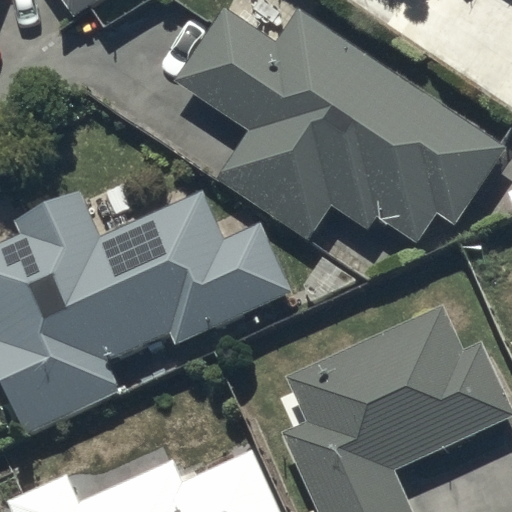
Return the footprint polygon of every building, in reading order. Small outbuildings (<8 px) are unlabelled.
[(67,0),(81,20),(110,0),(67,0)] [(511,145),(511,143),(302,5),(280,39),(229,5),(179,79),(251,126),(220,173),(314,235),(322,223),(354,244),(367,224),(371,226),(381,212),(422,239),(441,210),(461,223),(511,145)] [(0,361),(31,430),(122,389),(109,361),(175,331),(181,342),(297,290),(265,220),(228,237),(205,187),(104,232),(83,186),(19,215),(26,229),(0,240),(0,361)] [(420,511),(399,466),(511,414),(511,395),(486,338),(466,347),(446,302),(289,373),(310,418),(287,428),(324,511),(420,511)] [(12,498),(18,511),(286,511),(257,445),(185,477),(176,456),(82,498),(72,475),(12,498)]
